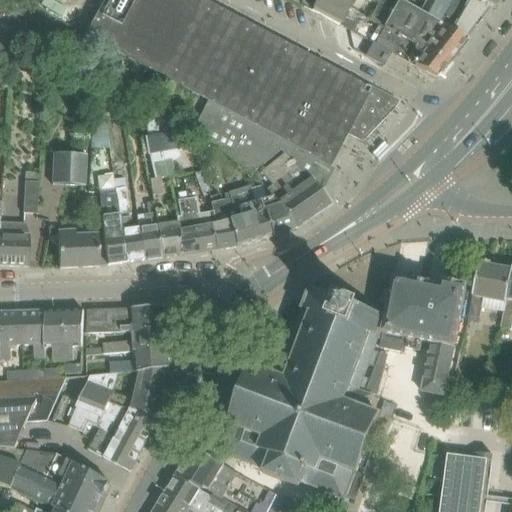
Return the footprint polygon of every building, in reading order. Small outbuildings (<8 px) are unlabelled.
[(206,102),(330,167),(370,91),(199,0),(104,0),(84,37),(159,77),(206,102)] [(345,16),(353,0),(301,0),(298,6),(339,27),(345,16)] [(392,0),(366,0),(377,6),(369,20),(378,25),(447,65),(466,40),(412,10),(407,7),(392,0)] [(418,0),(412,10),(466,40),(488,12),(460,0),(418,0)] [(357,23),(345,16),(339,27),(352,33),(357,23)] [(447,65),(378,25),(373,34),(379,38),(394,46),(389,55),(436,80),(447,65)] [(0,35),(0,55),(2,56),(10,41),(0,35)] [(382,67),(389,55),(372,45),(365,58),(382,67)] [(24,64),(23,74),(33,74),(34,65),(24,64)] [(95,88),(91,151),(109,151),(101,91),(95,88)] [(319,187),(330,167),(206,102),(192,131),(201,136),(251,176),(281,151),(284,155),(297,169),(313,180),(319,187)] [(175,137),(159,139),(163,156),(179,153),(175,137)] [(163,156),(159,139),(148,142),(150,158),(163,156)] [(52,186),(84,187),(86,156),(54,155),(52,186)] [(273,200),(295,230),(328,207),(332,205),(319,187),(313,180),(297,169),(284,155),(262,174),(272,187),(267,192),(273,200)] [(160,182),(149,184),(152,200),(163,198),(160,182)] [(24,185),(23,216),(37,217),(39,186),(24,185)] [(144,261),(139,230),(132,231),(130,218),(128,219),(126,201),(124,189),(115,190),(115,196),(116,203),(118,202),(119,220),(126,264),(144,261)] [(267,192),(265,194),(271,201),(254,206),(249,190),(224,197),(226,203),(223,203),(232,235),(236,235),(239,248),(272,238),(295,230),(273,200),(267,192)] [(98,199),(102,239),(107,267),(126,264),(119,220),(118,202),(116,203),(115,196),(98,199)] [(211,227),(209,217),(200,218),(199,213),(196,199),(187,201),(189,216),(193,216),(198,250),(199,249),(199,254),(216,251),(211,227)] [(181,219),(175,220),(176,225),(178,256),(179,258),(199,254),(199,249),(198,250),(193,216),(189,216),(187,201),(178,203),(181,219)] [(148,216),(137,218),(139,230),(144,261),(161,259),(154,215),(153,203),(146,204),(148,216)] [(223,203),(211,206),(213,216),(209,217),(211,227),(216,251),(237,248),(239,248),(236,235),(232,235),(223,203)] [(165,214),(154,215),(161,259),(178,256),(176,225),(166,226),(165,214)] [(0,267),(28,268),(29,237),(26,225),(0,224),(0,267)] [(57,234),(58,245),(59,269),(59,270),(99,268),(98,236),(74,237),(74,233),(57,234)] [(504,304),(511,269),(511,268),(480,262),(467,320),(479,322),(482,308),(502,312),(504,304)] [(511,269),(504,304),(502,312),(499,329),(510,331),(511,318),(511,269)] [(231,427),(221,453),(252,465),(265,470),(263,474),(299,487),(300,483),(344,499),(345,497),(356,501),(365,477),(357,474),(379,415),(367,410),(373,396),(363,393),(368,380),(364,378),(369,366),(373,367),(378,354),(374,352),(378,340),(382,341),(394,279),(390,278),(376,316),(362,311),(363,307),(334,296),(333,300),(318,294),(317,294),(311,292),(309,291),(308,293),(306,299),(297,323),(292,321),(287,335),(292,337),(287,349),(282,348),(277,360),(268,357),(260,354),(258,353),(252,367),(251,367),(247,378),(228,426),(231,427)] [(382,341),(380,349),(404,354),(405,349),(420,352),(422,342),(431,344),(421,393),(445,397),(467,288),(442,283),(440,289),(430,286),(430,285),(418,283),(415,282),(415,283),(394,279),(382,341)] [(88,311),(87,334),(131,332),(131,334),(169,331),(167,313),(168,313),(164,308),(163,308),(88,311)] [(65,359),(65,362),(74,362),(74,349),(82,349),(84,311),(64,312),(64,359),(65,359)] [(46,313),(45,348),(44,356),(45,360),(45,350),(53,350),(54,363),(65,362),(65,359),(64,359),(64,312),(46,313)] [(1,314),(0,352),(0,361),(11,361),(12,348),(19,348),(21,348),(21,347),(24,313),(1,314)] [(35,361),(45,360),(44,356),(45,348),(46,313),(26,313),(24,313),(21,347),(21,348),(24,348),(35,347),(35,361)] [(132,343),(101,344),(102,355),(133,352),(170,349),(169,331),(131,334),(132,343)] [(134,363),(110,364),(111,375),(120,374),(138,373),(172,368),(170,349),(133,352),(134,363)] [(380,354),(366,392),(377,396),(388,356),(380,354)] [(81,375),(81,366),(65,366),(66,375),(81,375)] [(111,394),(108,403),(126,410),(160,418),(172,368),(138,373),(132,401),(113,394),(111,394)] [(62,369),(45,370),(46,380),(62,379),(62,369)] [(39,370),(23,371),(24,382),(40,380),(39,370)] [(24,382),(23,371),(6,373),(7,383),(24,382)] [(485,403),(487,403),(492,375),(478,373),(473,401),(475,401),(485,403)] [(82,394),(76,408),(101,419),(108,403),(111,394),(104,391),(111,375),(95,376),(90,377),(82,394)] [(0,448),(15,450),(27,422),(47,421),(58,396),(0,400),(0,448)] [(71,421),(68,427),(84,433),(88,424),(100,430),(89,452),(131,473),(160,418),(126,410),(108,403),(101,419),(76,408),(71,421)] [(0,448),(0,484),(7,486),(56,510),(60,511),(97,511),(110,483),(57,455),(15,450),(0,448)] [(221,511),(227,501),(220,497),(234,474),(193,449),(176,476),(201,491),(198,495),(205,499),(203,501),(213,507),(221,511)] [(480,511),(488,456),(463,453),(462,458),(457,457),(448,456),(440,511),(480,511)] [(176,476),(166,492),(191,507),(189,510),(192,511),(210,511),(213,507),(203,501),(205,499),(198,495),(201,491),(176,476)] [(192,511),(189,510),(191,507),(166,492),(157,507),(164,511),(192,511)] [(278,511),(284,500),(271,493),(263,506),(258,503),(252,511),(278,511)] [(244,511),(227,501),(221,511),(244,511)]
